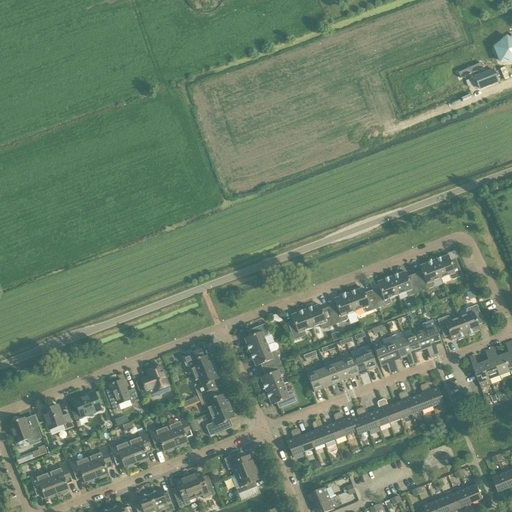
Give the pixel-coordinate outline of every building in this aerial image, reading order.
[(511,36),(509,40),(506,38),(495,48),(500,62),(511,61),(511,36)] [(493,71),(475,78),(479,89),(498,82),(493,71)] [(436,260),(433,261),(440,279),(449,276),(450,279),(452,280),(462,277),(455,259),(450,261),(447,255),(441,258),(441,256),(435,258),(436,260)] [(422,272),(414,274),(421,292),(432,288),(433,286),(432,282),(440,279),(433,261),(431,262),(431,260),(425,262),(425,264),(419,266),(422,272)] [(393,276),(390,277),(397,296),(406,293),(407,296),(409,297),(421,292),(414,274),(407,277),(404,272),(398,274),(398,273),(392,275),(393,276)] [(379,288),(371,291),(378,309),(389,304),(390,302),(389,299),(397,296),(390,277),(388,278),(388,277),(382,279),(383,280),(376,282),(379,288)] [(350,293),(347,294),(355,312),(363,309),(364,312),(366,313),(378,309),(371,291),(364,294),(361,288),(355,291),(355,289),(349,291),(350,293)] [(336,304),(328,307),(335,325),(346,321),(347,318),(346,315),(355,312),(347,294),(345,294),(345,293),(339,295),(340,297),(333,299),(336,304)] [(307,309),(304,310),(312,329),(320,325),(321,329),(323,329),(335,325),(328,307),(321,310),(319,305),(312,307),(312,306),(306,308),(307,309)] [(467,314),(458,317),(466,336),(468,335),(468,337),(474,334),(473,333),(480,331),(477,325),(483,323),(476,305),(467,309),(466,311),(467,314)] [(312,329),(304,310),(302,311),(302,310),(296,312),(297,313),(290,315),(293,321),(287,323),(294,341),(305,337),(306,335),(304,332),(312,329)] [(279,313),(271,316),(273,320),(278,322),(282,321),(279,313)] [(466,336),(458,317),(450,321),(449,318),(447,317),(437,320),(444,338),(449,336),(452,341),(458,339),(458,340),(464,338),(463,337),(466,336)] [(432,328),(424,331),(434,357),(439,355),(435,346),(441,344),(435,327),(436,326),(433,318),(429,320),(432,328)] [(248,351),(249,353),(268,346),(264,337),(267,336),(268,334),(264,324),(247,332),(249,337),(243,339),(246,345),(244,346),(247,351),(248,351)] [(343,329),(337,330),(340,338),(345,336),(343,329)] [(424,331),(414,335),(421,352),(426,349),(430,358),(434,357),(424,331)] [(414,335),(404,338),(414,364),(418,363),(415,354),(421,352),(414,335)] [(404,338),(394,342),(400,359),(406,357),(409,366),(414,364),(404,338)] [(389,374),(394,372),(384,346),(382,341),(372,345),(374,350),(373,350),(380,367),(386,365),(389,374)] [(394,342),(384,346),(394,372),(398,370),(395,361),(400,359),(394,342)] [(260,365),(263,370),(280,363),(276,353),(274,352),(276,351),(277,350),(277,349),(278,347),(277,346),(277,345),(276,344),(275,344),(274,343),(272,344),(268,346),(249,353),(250,356),(249,356),(251,362),(252,361),(255,367),(260,365)] [(495,349),(490,350),(500,376),(510,372),(504,355),(498,358),(495,349)] [(190,367),(193,375),(215,366),(212,359),(209,355),(203,357),(203,356),(200,350),(182,357),(186,367),(187,368),(190,367)] [(489,361),(483,363),(492,385),(490,380),(500,376),(490,350),(486,352),(489,361)] [(370,351),(361,355),(367,372),(377,368),(370,351)] [(361,355),(352,358),(358,375),(367,372),(361,355)] [(492,385),(483,363),(478,365),(475,356),(470,358),(482,389),(492,385)] [(341,358),(332,361),(341,382),(349,379),(341,358)] [(341,358),(349,379),(358,375),(352,358),(343,362),(341,358)] [(332,361),(323,364),(332,386),(341,382),(332,361)] [(264,390),(265,392),(284,384),(280,376),(283,375),(284,373),(280,363),(263,370),(265,376),(259,378),(262,384),(261,385),(263,390),(264,390)] [(325,369),(316,372),(323,389),(332,386),(323,364),(323,365),(325,369)] [(156,396),(170,390),(160,366),(147,371),(149,377),(140,380),(145,392),(154,388),(156,396)] [(198,396),(216,389),(213,381),(219,379),(217,375),(218,374),(215,366),(193,375),(197,384),(194,385),(194,387),(197,394),(192,396),(193,398),(198,396)] [(323,389),(314,368),(305,371),(313,393),(323,389)] [(128,392),(123,380),(113,384),(113,383),(112,384),(109,386),(110,390),(106,391),(114,412),(119,410),(117,405),(130,400),(132,404),(139,401),(134,390),(128,392)] [(426,383),(423,385),(432,407),(443,403),(437,389),(431,391),(428,384),(426,383)] [(284,384),(265,392),(266,394),(265,395),(267,400),(268,400),(271,406),(276,404),(279,409),(296,402),(292,392),(290,392),(287,393),(284,384)] [(422,394),(416,397),(421,411),(432,407),(423,385),(421,386),(420,388),(422,394)] [(216,389),(198,396),(200,403),(202,406),(203,406),(206,405),(209,414),(231,405),(228,398),(227,398),(225,394),(219,396),(216,389)] [(77,408),(81,419),(101,411),(94,391),(87,394),(88,396),(81,399),(80,397),(72,400),(76,409),(77,408)] [(405,392),(402,393),(411,415),(421,411),(416,397),(409,399),(407,393),(405,392)] [(401,402),(394,405),(400,420),(411,415),(402,393),(399,394),(398,396),(401,402)] [(193,398),(182,402),(185,409),(200,403),(198,396),(193,398)] [(383,400),(381,401),(389,424),(400,420),(394,405),(388,407),(385,401),(383,400)] [(380,411),(373,413),(379,428),(389,424),(381,401),(378,402),(377,404),(380,411)] [(231,405),(209,414),(213,423),(210,424),(210,426),(214,435),(232,428),(229,421),(230,421),(229,420),(235,418),(233,414),(234,413),(231,405)] [(41,412),(48,430),(64,424),(66,430),(73,427),(68,414),(62,417),(57,406),(41,412)] [(362,408),(359,409),(368,432),(379,428),(373,413),(367,415),(364,409),(362,408)] [(352,421),(356,432),(358,436),(368,432),(359,409),(357,410),(356,412),(358,419),(352,421)] [(339,413),(337,414),(345,436),(356,432),(352,421),(351,418),(344,420),(341,414),(339,413)] [(336,423),(329,426),(335,441),(345,436),(337,414),(334,415),(333,417),(336,423)] [(179,423),(167,427),(176,448),(178,447),(179,449),(186,446),(185,444),(188,443),(186,438),(192,436),(184,417),(178,419),(179,423)] [(24,419),(8,425),(16,443),(17,443),(20,450),(30,446),(29,444),(41,439),(37,427),(30,429),(27,428),(24,419)] [(139,464),(146,461),(145,459),(148,458),(146,454),(152,452),(144,432),(146,432),(141,420),(137,421),(142,433),(138,435),(139,438),(128,443),(136,463),(138,462),(139,464)] [(318,421),(315,422),(324,445),(335,441),(329,426),(323,428),(320,422),(318,421)] [(314,432),(308,434),(313,449),(324,445),(315,422),(313,423),(312,425),(314,432)] [(176,448),(167,427),(156,432),(154,428),(148,431),(156,450),(162,448),(163,452),(166,451),(167,453),(174,451),(173,449),(176,448)] [(126,431),(127,440),(138,438),(136,429),(126,431)] [(297,429),(294,430),(303,453),(313,449),(308,434),(301,436),(299,430),(297,429)] [(303,453),(294,430),(291,431),(290,433),(293,440),(286,442),(292,457),(303,453)] [(136,463),(128,443),(116,447),(115,444),(108,446),(116,466),(122,463),(124,468),(126,467),(127,469),(134,466),(133,464),(136,463)] [(29,454),(16,459),(18,464),(40,456),(46,453),(44,446),(38,448),(39,450),(32,453),(29,454)] [(100,454),(88,458),(96,479),(98,478),(99,480),(106,477),(106,475),(108,474),(106,469),(112,467),(105,448),(98,450),(100,454)] [(232,469),(235,476),(255,467),(250,455),(241,459),(239,453),(224,460),(228,471),(232,469)] [(96,479),(88,458),(76,463),(75,459),(68,462),(76,481),(82,479),(84,484),(86,483),(87,485),(94,482),(94,480),(96,479)] [(60,469),(48,474),(56,494),(59,493),(59,495),(67,493),(66,491),(68,490),(66,485),(72,483),(65,463),(58,466),(60,469)] [(235,476),(231,477),(238,495),(253,489),(251,483),(260,479),(255,467),(235,476)] [(511,470),(503,474),(509,489),(511,487),(511,470)] [(200,473),(187,477),(195,498),(202,495),(203,499),(215,495),(209,480),(203,482),(200,473)] [(56,494),(48,474),(37,478),(35,475),(29,477),(36,497),(42,494),(44,499),(47,498),(47,500),(55,497),(54,495),(56,494)] [(509,489),(503,474),(493,479),(498,493),(509,489)] [(195,498),(187,477),(175,482),(179,491),(173,494),(179,509),(190,504),(189,500),(195,498)] [(343,489),(344,493),(354,489),(353,485),(346,487),(347,488),(343,489)] [(477,485),(466,489),(472,504),(483,499),(477,485)] [(159,488),(148,493),(156,511),(155,511),(159,511),(164,510),(164,511),(170,511),(174,510),(168,493),(162,495),(159,488)] [(311,494),(316,505),(330,499),(326,488),(311,494)] [(354,489),(344,493),(345,498),(356,493),(354,489)] [(466,489),(456,494),(461,508),(472,504),(466,489)] [(153,511),(156,511),(148,493),(137,497),(140,503),(134,506),(136,511),(153,511)] [(456,494),(445,498),(450,511),(452,511),(461,508),(456,494)] [(450,511),(445,498),(434,502),(438,511),(450,511)] [(330,499),(316,505),(318,511),(329,511),(335,510),(330,499)] [(424,507),(425,511),(438,511),(434,502),(424,507)]
